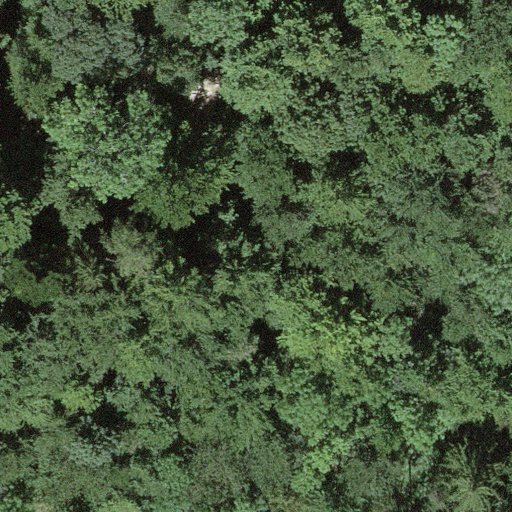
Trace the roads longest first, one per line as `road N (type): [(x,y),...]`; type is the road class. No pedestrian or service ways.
road 1 (track): [(132,0),(207,116),(271,180),(315,214),(511,326)]
road 2 (track): [(186,87),(289,37),(511,42)]
road 3 (track): [(258,511),(371,426),(445,394),(511,384)]
